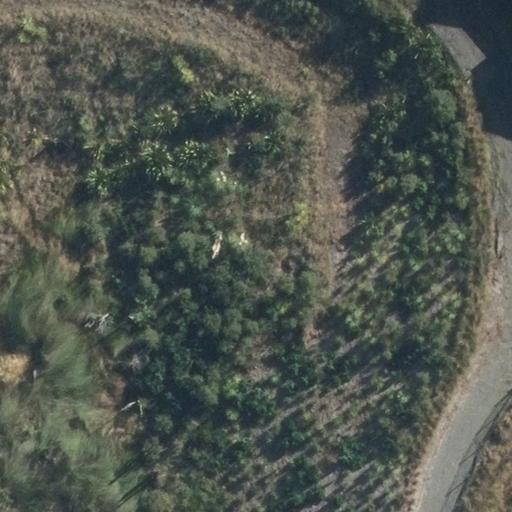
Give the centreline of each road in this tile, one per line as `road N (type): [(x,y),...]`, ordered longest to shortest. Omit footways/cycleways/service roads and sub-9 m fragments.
road 1 (track): [(511,356),(462,419),(431,511)]
road 2 (track): [(511,150),(503,109),(442,0)]
